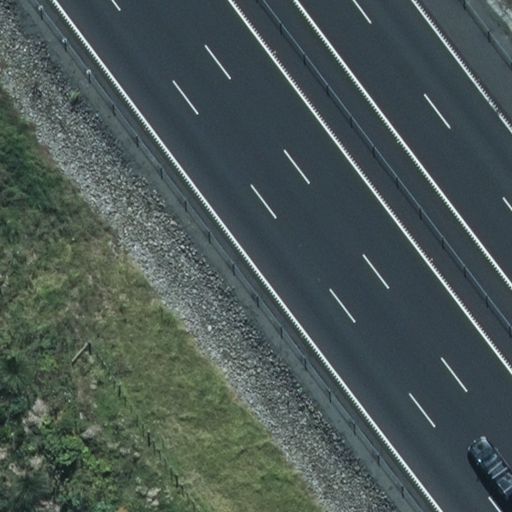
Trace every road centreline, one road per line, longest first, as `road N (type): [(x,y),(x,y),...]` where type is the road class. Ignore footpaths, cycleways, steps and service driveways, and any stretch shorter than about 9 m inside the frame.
road 1 (motorway): [(511,431),(191,0)]
road 2 (motorway): [(383,0),(511,171)]
